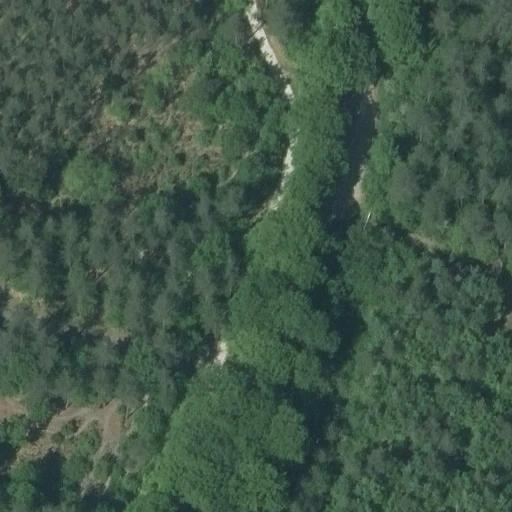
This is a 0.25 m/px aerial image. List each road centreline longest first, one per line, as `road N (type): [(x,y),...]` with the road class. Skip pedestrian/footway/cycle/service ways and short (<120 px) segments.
road 1 (tertiary): [(214,511),(329,176),(368,0)]
road 2 (track): [(511,304),(329,176)]
